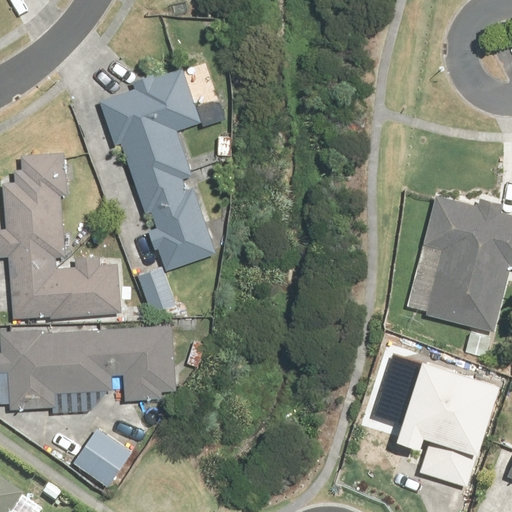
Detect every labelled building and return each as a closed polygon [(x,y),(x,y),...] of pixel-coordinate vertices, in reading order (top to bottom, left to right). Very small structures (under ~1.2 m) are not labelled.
[(226,95),(205,103),(190,64),(151,78),(153,83),(100,103),(114,141),(124,138),(150,211),(157,208),(163,224),(157,226),(172,269),(224,249),(202,187),(193,190),(187,174),(199,170),(183,127),(208,117),(209,122),(232,114),(226,95)] [(13,313),(21,313),(127,311),(127,261),(109,262),(109,253),(82,253),(82,267),(62,267),(62,253),(69,253),(68,191),(74,191),(73,151),(23,151),(24,179),(6,180),(7,223),(0,222),(0,256),(12,257),(13,313)] [(429,243),(448,247),(433,315),(473,324),(467,350),(489,355),(495,328),(499,329),(511,273),(511,212),(502,210),(505,196),(484,191),(481,203),(440,193),(429,243)] [(140,271),(154,311),(174,304),(177,314),(184,311),(166,262),(140,271)] [(179,321),(0,327),(2,370),(13,369),(14,409),(107,406),(107,391),(116,391),(116,372),(129,372),(130,397),(181,396),(179,321)] [(409,354),(390,348),(384,367),(403,374),(409,354)] [(487,448),(510,377),(433,352),(407,433),(429,440),(432,428),(438,430),(426,468),(472,483),(484,447),(487,448)] [(368,407),(402,418),(410,393),(376,382),(368,407)] [(104,422),(78,458),(113,484),(139,448),(104,422)] [(0,511),(50,511),(52,510),(29,493),(32,489),(0,464),(0,511)]
